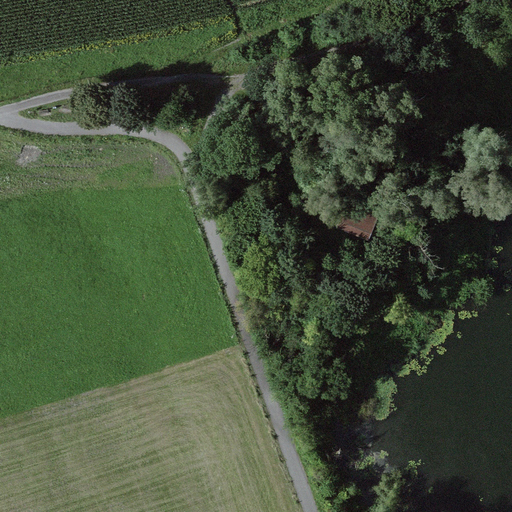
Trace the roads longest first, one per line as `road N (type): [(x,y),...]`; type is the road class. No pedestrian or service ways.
road 1 (unclassified): [(194,162),(320,511)]
road 2 (unclassified): [(247,80),(109,85),(0,113)]
road 3 (unclassified): [(0,113),(29,124),(162,132),(194,162)]
